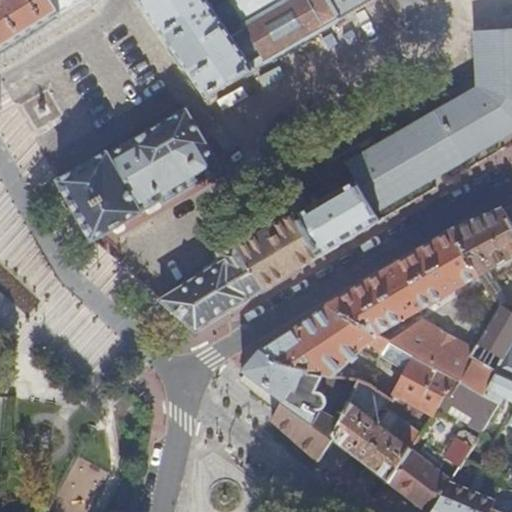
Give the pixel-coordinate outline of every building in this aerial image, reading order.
[(0,0),(0,53),(22,40),(52,21),(63,14),(54,0),(0,0)] [(54,0),(63,14),(84,0),(54,0)] [(142,0),(141,2),(181,61),(207,97),(373,0),(287,0),(245,25),(246,28),(233,35),(208,0),(142,0)] [(230,0),(245,25),(287,0),(230,0)] [(392,0),(402,16),(430,1),(428,0),(392,0)] [(357,181),(376,212),(511,132),(511,29),(477,31),(480,88),(348,164),(349,168),(357,181)] [(223,169),(188,109),(110,154),(109,153),(60,181),(95,241),(119,226),(125,223),(154,205),(163,200),(165,203),(223,169)] [(240,132),(252,159),(285,145),(272,117),(240,132)] [(349,168),(348,164),(341,153),(329,160),(337,174),(349,168)] [(238,241),(268,288),(299,269),(353,238),(381,221),(376,212),(357,181),(325,200),(324,197),(320,199),(322,203),(313,208),(300,185),(307,181),(303,175),(268,195),(283,221),(263,233),(260,229),(255,232),(258,236),(252,239),(245,227),(244,227),(242,225),(232,232),(238,241)] [(458,228),(451,232),(479,276),(500,308),(477,350),(473,358),(496,372),(498,369),(510,347),(511,344),(511,312),(503,307),(511,293),(494,267),(511,256),(511,224),(503,209),(458,228)] [(385,272),(329,306),(378,334),(424,308),(461,286),(479,276),(451,232),(434,242),(385,272)] [(225,261),(163,300),(199,331),(234,309),(268,288),(238,241),(219,253),(222,257),(225,261)] [(295,328),(260,351),(282,366),(357,382),(361,383),(363,375),(342,368),(360,350),(375,361),(377,359),(384,362),(389,358),(407,370),(394,393),(396,394),(432,414),(438,406),(445,395),(451,396),(460,381),(390,340),(378,334),(329,306),(295,328)] [(424,319),(390,340),(460,381),(483,395),(496,372),(473,358),(477,350),(424,319)] [(511,348),(510,347),(498,369),(511,375),(511,348)] [(291,437),(320,461),(333,440),(357,382),(282,366),(260,351),(249,366),(244,372),(282,401),(272,421),(291,437)] [(496,372),(483,395),(499,404),(500,405),(503,399),(511,402),(511,418),(509,425),(511,426),(511,375),(498,369),(496,372)] [(483,395),(460,381),(451,396),(445,395),(438,406),(450,414),(454,407),(474,419),(471,426),(481,433),(499,404),(483,395)] [(357,382),(333,440),(359,459),(390,483),(408,454),(432,414),(396,394),(391,401),(389,400),(384,407),(405,423),(399,433),(400,434),(397,438),(380,425),(384,420),(380,417),(376,423),(366,415),(381,394),(368,385),(361,383),(357,382)] [(433,420),(426,436),(440,442),(446,426),(433,420)] [(445,455),(461,466),(473,448),(455,437),(445,455)] [(408,454),(390,483),(409,497),(427,510),(425,511),(432,511),(451,483),(452,482),(431,465),(428,470),(408,454)] [(451,483),(432,511),(490,511),(492,507),(495,500),(451,483)]
